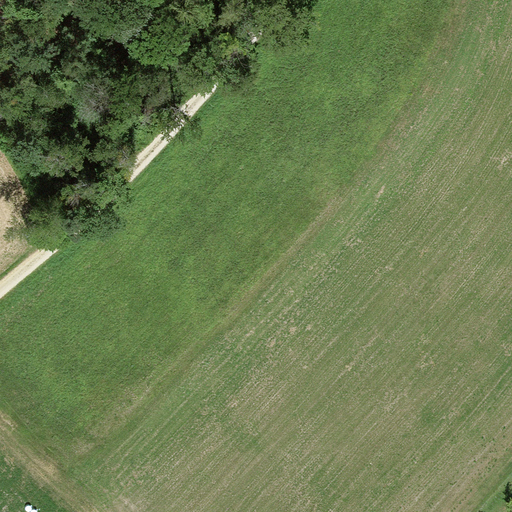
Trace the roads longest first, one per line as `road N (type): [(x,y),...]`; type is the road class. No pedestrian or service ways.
road 1 (track): [(0,437),(83,511),(448,511),(511,442)]
road 2 (track): [(246,0),(180,95),(0,286)]
